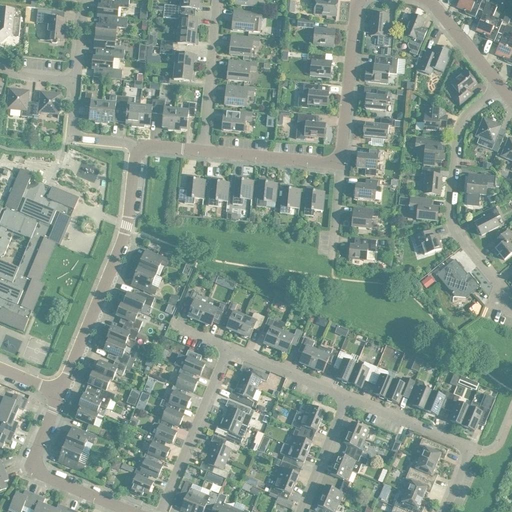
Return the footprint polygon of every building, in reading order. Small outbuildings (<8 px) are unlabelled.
[(97,17),(107,18),(107,17),(117,18),(118,7),(128,8),(128,0),(100,0),(100,4),(98,4),(97,17)] [(193,14),(193,11),(194,12),(194,9),(200,10),(201,5),(198,5),(198,0),(181,0),(180,7),(164,5),(163,11),(176,13),(193,14)] [(314,0),(313,14),(336,16),(337,0),(333,0),(314,0)] [(458,0),(455,9),(464,12),(465,11),(466,13),(468,14),(468,15),(474,18),(481,0),(458,0)] [(483,14),(475,32),(483,35),(485,35),(486,37),(488,38),(487,39),(494,42),(502,21),(492,17),(497,6),(486,2),(482,13),(483,14)] [(20,5),(20,15),(29,14),(29,4),(20,5)] [(0,43),(11,34),(12,33),(19,34),(20,18),(13,17),(14,10),(0,8),(0,43)] [(64,34),(64,29),(65,20),(50,18),(51,11),(38,10),(36,23),(47,24),(45,41),(51,41),(51,42),(51,43),(55,44),(57,43),(58,43),(59,42),(62,42),(63,34),(64,34)] [(178,31),(196,33),(196,25),(199,25),(199,20),(193,19),(193,17),(192,17),(193,14),(176,13),(163,11),(163,18),(179,19),(178,31)] [(259,33),(261,14),(236,12),(236,18),(233,18),(232,30),(259,33)] [(372,13),(370,36),(377,36),(376,45),(383,46),(390,47),(392,30),(385,29),(386,14),(372,13)] [(416,56),(427,30),(421,28),(424,20),(411,15),(403,35),(410,38),(407,46),(408,49),(410,50),(409,53),(416,56)] [(510,19),(504,16),(502,22),(508,24),(510,19)] [(107,17),(107,18),(107,23),(102,22),(102,25),(96,24),(95,36),(115,38),(116,28),(126,29),(127,19),(117,18),(107,17)] [(313,21),(298,19),(297,27),(312,28),(313,21)] [(502,37),(495,53),(494,56),(502,59),(504,58),(505,61),(507,61),(506,62),(511,64),(511,40),(511,39),(511,28),(505,26),(501,37),(502,37)] [(333,47),(334,31),(314,29),(313,45),(333,47)] [(196,33),(178,31),(177,44),(197,46),(197,41),(195,40),(196,33)] [(115,38),(95,36),(94,49),(100,49),(100,52),(104,52),(103,57),(103,58),(113,58),(113,59),(119,59),(123,60),(124,50),(114,49),(115,38)] [(233,43),(230,43),(229,55),(251,57),(252,46),(258,46),(259,39),(234,37),(233,43)] [(433,53),(426,51),(418,70),(430,75),(433,68),(442,72),(450,52),(435,46),(433,53)] [(174,67),(192,69),(193,61),(195,61),(196,56),(176,54),(174,67)] [(330,78),(331,62),(320,61),(321,55),(307,54),(307,60),(311,60),(310,76),(330,78)] [(103,58),(103,57),(93,56),(92,69),(98,69),(97,72),(102,72),(101,78),(121,80),(122,70),(118,70),(119,59),(113,59),(113,58),(103,58)] [(397,59),(378,57),(374,57),(373,71),(366,70),(365,82),(387,84),(388,74),(396,75),(397,59)] [(228,68),(227,80),(248,82),(249,71),(256,71),(256,64),(231,62),(231,68),(228,68)] [(192,69),(174,67),(173,80),(193,82),(194,77),(191,76),(192,69)] [(459,105),(473,94),(469,89),(476,84),(466,71),(450,84),(457,92),(452,97),(459,105)] [(307,109),(308,104),(327,106),(328,93),(315,92),(316,85),(303,84),(302,95),(298,95),(297,108),(307,109)] [(225,93),(224,105),(246,107),(247,96),(253,96),(254,89),(229,87),(228,93),(225,93)] [(32,115),(33,103),(27,102),(28,91),(9,89),(7,109),(21,111),(21,117),(32,118),(32,115)] [(375,91),(375,96),(366,96),(365,109),(385,111),(385,103),(389,104),(390,92),(375,91)] [(39,103),(33,103),(32,115),(38,116),(38,112),(58,114),(60,94),(40,92),(39,103)] [(101,124),(103,102),(91,101),(92,94),(85,93),(84,107),(90,107),(89,121),(95,122),(94,123),(101,124)] [(120,110),(122,97),(111,96),(109,97),(109,103),(103,102),(101,124),(107,125),(107,123),(113,123),(114,110),(120,110)] [(137,128),(139,106),(133,105),(134,98),(122,97),(120,110),(127,111),(125,125),(131,125),(131,127),(137,128)] [(157,114),(158,100),(152,100),(151,107),(139,106),(137,128),(143,128),(144,127),(150,127),(151,113),(157,114)] [(158,100),(157,114),(163,115),(162,128),(168,129),(167,131),(174,131),(176,110),(164,108),(165,101),(158,100)] [(176,110),(174,131),(180,132),(180,130),(186,131),(188,117),(194,118),(195,104),(189,103),(188,111),(176,110)] [(446,128),(447,117),(445,117),(446,111),(427,109),(426,115),(424,115),(423,133),(438,134),(438,127),(446,128)] [(223,118),(222,130),(243,132),(244,121),(251,121),(251,114),(226,112),(226,118),(223,118)] [(298,115),(295,139),(304,140),(304,136),(324,138),(325,124),(315,123),(316,117),(298,115)] [(483,118),(475,137),(479,138),(477,144),(497,152),(503,138),(497,136),(500,129),(501,126),(483,118)] [(380,125),(364,123),(363,137),(386,139),(387,126),(391,126),(392,120),(380,119),(380,125)] [(511,139),(508,138),(501,156),(511,161),(511,168),(511,170),(511,139)] [(444,148),(440,148),(441,141),(416,139),(415,152),(424,153),(423,165),(435,166),(435,160),(442,161),(444,148)] [(356,168),(365,169),(365,175),(375,176),(377,161),(383,161),(384,151),(369,150),(368,156),(357,155),(356,168)] [(69,165),(65,175),(71,177),(68,185),(75,187),(81,170),(69,165)] [(422,194),(439,195),(441,176),(429,175),(429,168),(422,167),(421,174),(424,175),(422,194)] [(0,226),(7,229),(30,239),(27,247),(50,256),(55,243),(60,245),(71,218),(70,218),(73,210),(74,210),(79,198),(51,187),(50,191),(45,189),(45,188),(34,183),(32,184),(29,182),(32,174),(20,169),(4,208),(3,209),(1,208),(0,211),(0,220),(1,221),(0,222),(0,226)] [(468,175),(466,194),(468,194),(467,205),(478,207),(479,195),(485,195),(486,189),(492,189),(492,188),(493,177),(491,177),(480,176),(468,175)] [(203,199),(205,180),(194,179),(194,176),(187,176),(184,204),(193,205),(194,199),(203,199)] [(242,177),(235,176),(232,204),(242,205),(242,199),(251,200),(253,181),(242,180),(242,177)] [(227,202),(229,183),(218,182),(218,179),(210,178),(208,206),(217,207),(218,201),(227,202)] [(259,179),(256,207),(265,208),(266,202),(275,203),(277,184),(266,182),(266,180),(259,179)] [(354,198),(374,200),(375,192),(375,187),(379,187),(379,181),(367,180),(366,186),(355,185),(354,198)] [(282,185),(279,213),(289,214),(289,208),(298,209),(300,190),(289,189),(289,186),(282,185)] [(306,188),(303,215),(313,216),(313,210),(322,211),(324,192),(313,191),(313,188),(306,188)] [(431,208),(432,200),(410,198),(409,212),(417,213),(416,220),(436,222),(438,208),(431,208)] [(494,207),(478,215),(481,220),(474,224),(481,236),(498,227),(494,219),(499,216),(494,207)] [(378,211),(353,208),(351,227),(370,229),(371,217),(377,217),(378,211)] [(0,226),(0,258),(2,259),(4,258),(13,236),(12,234),(6,232),(7,229),(0,226)] [(499,254),(504,260),(511,253),(511,242),(511,240),(511,234),(508,230),(493,243),(497,248),(493,251),(497,256),(499,254)] [(432,231),(413,237),(416,247),(421,246),(424,255),(441,250),(438,242),(440,241),(439,236),(434,237),(432,231)] [(374,261),(375,253),(376,241),(354,239),(353,247),(349,247),(348,258),(374,261)] [(158,252),(161,247),(149,242),(147,247),(158,252)] [(0,322),(23,332),(28,320),(31,311),(32,312),(43,285),(39,283),(50,256),(27,247),(18,268),(0,260),(0,322)] [(145,251),(138,268),(156,275),(160,264),(166,267),(168,260),(145,251)] [(449,264),(436,274),(454,296),(456,295),(464,296),(465,298),(479,286),(468,273),(466,275),(454,260),(449,264)] [(151,286),(156,275),(138,268),(131,285),(154,295),(157,289),(151,286)] [(429,276),(421,283),(426,289),(434,282),(433,281),(429,276)] [(199,322),(205,305),(208,299),(191,292),(187,303),(192,306),(187,317),(199,322)] [(128,294),(123,305),(138,312),(140,313),(143,305),(150,308),(154,298),(143,293),(140,299),(128,294)] [(205,305),(199,322),(210,327),(212,323),(217,326),(225,306),(220,303),(217,310),(205,305)] [(238,334),(244,317),(233,312),(236,306),(230,303),(226,315),(231,317),(226,329),(238,334)] [(123,305),(121,304),(116,316),(129,321),(127,327),(138,332),(142,322),(135,319),(138,312),(123,305)] [(244,317),(238,334),(249,339),(254,327),(259,329),(264,317),(255,314),(253,314),(251,320),(244,317)] [(275,349),(282,332),(285,324),(274,319),(273,321),(268,319),(263,330),(268,333),(263,344),(275,349)] [(138,332),(127,327),(124,332),(111,327),(107,339),(108,340),(109,339),(124,346),(127,338),(134,341),(138,332)] [(282,332),(275,349),(286,354),(291,342),(297,344),(301,333),(296,330),(293,337),(282,332)] [(311,368),(318,352),(306,347),(309,340),(304,338),(299,350),(304,352),(299,363),(311,368)] [(109,339),(108,340),(104,351),(116,356),(114,362),(126,367),(130,357),(123,354),(126,346),(124,346),(109,339)] [(320,347),(318,352),(311,368),(322,373),(327,361),(332,364),(337,352),(328,348),(326,349),(320,347)] [(194,373),(199,376),(204,365),(204,364),(204,365),(199,363),(201,356),(187,351),(185,357),(178,354),(174,365),(180,368),(194,373)] [(348,384),(356,365),(350,363),(351,359),(350,357),(339,352),(334,366),(340,368),(336,379),(348,384)] [(126,367),(114,362),(112,367),(99,362),(94,373),(94,374),(110,380),(112,381),(115,373),(122,376),(126,367)] [(371,381),(376,368),(364,363),(362,368),(356,365),(348,384),(360,389),(365,379),(371,381)] [(239,383),(256,390),(260,380),(266,382),(268,376),(242,365),(240,371),(243,373),(239,383)] [(180,368),(178,374),(180,375),(176,386),(187,390),(192,393),(197,382),(197,381),(196,382),(191,380),(194,373),(180,368)] [(385,399),(393,381),(386,378),(388,374),(388,372),(376,368),(371,381),(377,384),(373,394),(385,399)] [(94,374),(94,373),(93,372),(88,384),(100,390),(98,395),(110,400),(112,401),(115,395),(105,391),(110,380),(94,374)] [(414,383),(402,378),(401,380),(399,383),(393,381),(385,399),(398,404),(401,396),(407,399),(410,393),(414,383)] [(410,393),(416,396),(412,406),(424,411),(432,392),(423,389),(424,387),(422,382),(415,379),(414,383),(410,393)] [(252,400),(256,390),(239,383),(235,393),(231,391),(229,398),(255,409),(257,402),(252,400)] [(187,390),(176,386),(173,385),(171,391),(173,392),(169,403),(180,407),(185,410),(190,399),(190,398),(189,399),(184,397),(187,390)] [(432,392),(424,411),(436,416),(441,406),(447,409),(453,395),(442,391),(440,396),(432,392)] [(28,400),(16,395),(14,394),(12,400),(4,397),(0,406),(0,408),(16,415),(18,408),(23,410),(28,400)] [(110,400),(98,395),(96,401),(83,395),(78,407),(80,408),(96,414),(99,406),(106,409),(110,400)] [(461,426),(469,408),(457,403),(459,398),(453,395),(447,409),(453,411),(449,421),(461,426)] [(469,408),(461,426),(474,432),(478,421),(484,424),(494,399),(484,395),(477,411),(469,408)] [(166,409),(161,420),(173,424),(178,427),(183,415),(182,416),(177,414),(180,407),(169,403),(161,399),(158,406),(166,409)] [(224,418),(241,425),(245,415),(251,417),(254,411),(227,400),(225,407),(228,408),(224,418)] [(303,415),(320,422),(325,412),(307,404),(303,415)] [(0,428),(14,434),(18,423),(13,421),(16,415),(0,408),(0,421),(2,423),(0,428)] [(80,408),(75,419),(88,425),(86,430),(98,435),(100,429),(93,426),(98,415),(96,414),(80,408)] [(291,426),(295,428),(295,430),(298,431),(301,426),(316,432),(320,422),(303,415),(297,412),(291,426)] [(241,425),(224,418),(220,428),(217,427),(214,433),(240,444),(243,438),(237,435),(241,425)] [(166,441),(171,444),(176,433),(176,432),(175,433),(170,431),(173,424),(161,420),(159,419),(157,425),(154,424),(151,427),(150,430),(150,435),(166,441)] [(347,433),(365,440),(369,430),(351,423),(347,433)] [(14,434),(0,428),(0,447),(2,449),(4,442),(9,444),(14,434)] [(72,428),(65,445),(82,452),(87,441),(92,443),(95,437),(72,428)] [(298,431),(295,430),(292,435),(294,436),(290,446),(307,453),(312,443),(296,437),(298,431)] [(152,443),(147,454),(159,458),(159,459),(164,461),(169,450),(168,449),(168,450),(163,448),(166,441),(150,435),(146,433),(143,440),(152,443)] [(361,450),(365,440),(347,433),(343,443),(348,445),(346,451),(354,454),(360,457),(362,451),(361,450)] [(385,445),(391,447),(394,437),(388,435),(385,445)] [(209,453),(226,461),(231,450),(236,453),(239,447),(213,436),(210,442),(214,443),(209,453)] [(419,458),(436,465),(440,455),(445,456),(448,450),(422,439),(419,446),(423,448),(419,458)] [(391,451),(396,453),(401,442),(395,440),(391,451)] [(307,453),(290,446),(283,443),(279,453),(284,455),(281,461),(300,469),(302,463),(303,464),(307,453)] [(78,463),(82,452),(65,445),(58,462),(81,471),(83,465),(78,463)] [(159,458),(147,454),(145,453),(142,459),(145,460),(140,471),(150,474),(150,475),(157,478),(162,467),(161,466),(161,467),(156,465),(159,459),(159,458)] [(222,470),(226,461),(209,453),(205,463),(202,462),(199,468),(226,479),(228,473),(222,470)] [(360,457),(354,454),(352,460),(338,454),(334,465),(352,472),(356,462),(358,463),(360,457)] [(407,473),(433,484),(438,474),(433,472),(436,465),(419,458),(415,469),(410,467),(407,473)] [(300,469),(281,461),(279,467),(281,468),(277,478),(294,485),(301,469),(300,469)] [(341,486),(347,488),(349,483),(347,482),(352,472),(334,465),(330,475),(343,480),(341,486)] [(147,481),(150,475),(150,474),(140,471),(136,469),(133,475),(135,476),(131,487),(131,488),(130,490),(141,494),(142,492),(147,494),(148,494),(153,483),(152,483),(147,481)] [(433,484),(407,473),(405,480),(410,482),(405,492),(422,499),(425,491),(430,493),(433,484)] [(294,485),(277,478),(273,488),(271,487),(268,493),(280,497),(282,492),(290,495),(294,485)] [(184,511),(191,511),(200,492),(190,488),(192,484),(185,481),(179,496),(185,498),(180,510),(184,511)] [(347,488),(341,486),(339,491),(325,486),(321,496),(339,503),(343,493),(345,494),(347,488)] [(29,509),(34,495),(24,491),(22,496),(15,493),(9,509),(15,511),(21,511),(23,507),(29,509)] [(200,492),(191,511),(203,511),(206,506),(212,509),(218,495),(211,492),(209,496),(200,492)] [(393,507),(405,511),(421,511),(424,507),(419,505),(422,499),(405,492),(401,502),(396,500),(393,507)] [(219,493),(218,495),(212,509),(210,511),(231,511),(233,508),(223,504),(226,496),(219,493)] [(34,495),(29,509),(34,511),(33,511),(46,511),(49,507),(43,504),(45,499),(34,495)] [(334,511),(339,503),(321,496),(317,506),(323,509),(321,511),(334,511)] [(285,507),(287,501),(278,497),(275,503),(285,507)]
